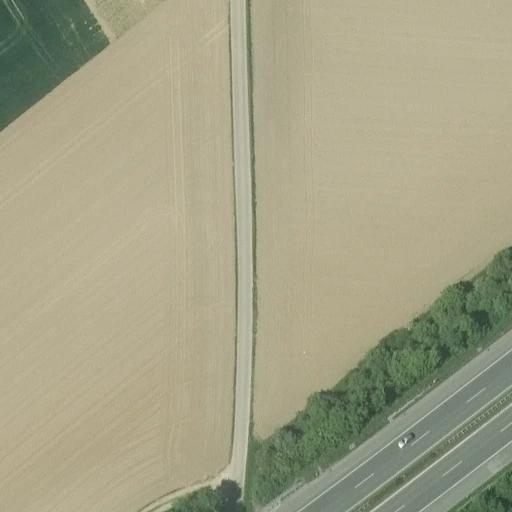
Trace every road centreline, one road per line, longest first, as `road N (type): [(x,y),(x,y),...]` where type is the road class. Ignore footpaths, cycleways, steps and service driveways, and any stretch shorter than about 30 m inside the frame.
road 1 (track): [(236,511),(239,0)]
road 2 (motorway): [(511,381),(339,511)]
road 3 (motorway): [(410,511),(511,436)]
